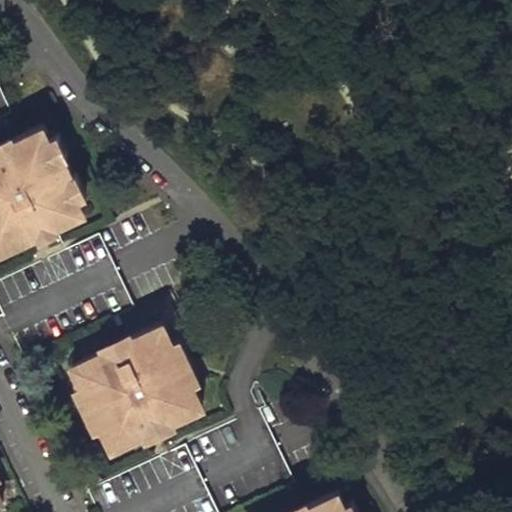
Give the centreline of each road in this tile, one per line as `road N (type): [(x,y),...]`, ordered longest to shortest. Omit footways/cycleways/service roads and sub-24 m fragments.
road 1 (residential): [(413,511),(333,378),(215,218),(76,79),(15,0)]
road 2 (residential): [(0,370),(67,511)]
